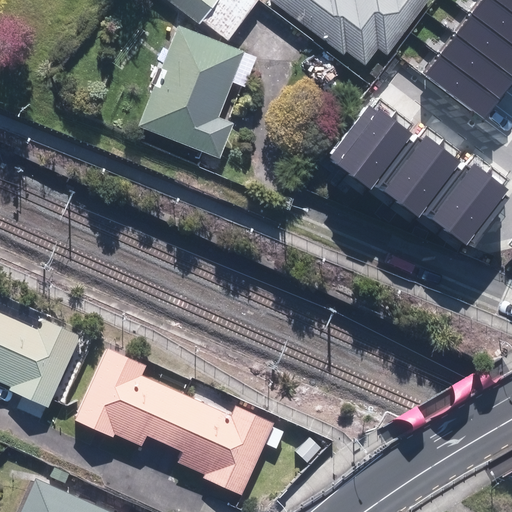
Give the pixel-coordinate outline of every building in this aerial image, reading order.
[(169,0),(200,22),(225,40),(254,0),(169,0)] [(269,0),(370,73),(395,39),(398,41),(422,8),(419,5),(422,0),(269,0)] [(511,45),(511,13),(494,0),(470,0),(464,9),(511,45)] [(511,0),(494,0),(511,13),(511,0)] [(509,75),(511,70),(511,45),(464,9),(448,30),(509,75)] [(254,55),(175,23),(135,123),(214,154),(254,55)] [(494,95),(509,75),(448,30),(433,51),(494,95)] [(478,116),(494,95),(433,51),(418,71),(478,116)] [(323,151),(345,167),(387,112),(365,96),(323,151)] [(505,111),(492,100),(466,131),(478,142),(505,111)] [(511,111),(483,149),(511,171),(511,111)] [(411,130),(387,112),(345,167),(370,186),(374,180),(411,130)] [(374,180),(395,196),(437,139),(416,123),(411,130),(374,180)] [(462,157),(437,139),(395,196),(420,214),(423,210),(462,157)] [(423,210),(444,225),(485,171),(464,155),(462,157),(423,210)] [(507,187),(485,171),(444,225),(466,242),(507,187)] [(47,404),(78,334),(40,316),(36,325),(0,308),(0,380),(10,385),(9,388),(47,404)] [(146,363),(106,345),(73,418),(113,435),(115,432),(142,444),(146,434),(154,437),(156,438),(162,441),(184,392),(142,373),(146,363)] [(241,491),(272,421),(234,404),(230,412),(184,392),(162,441),(172,445),(182,450),(177,460),(204,472),(203,475),(241,491)] [(323,447),(308,432),(292,447),(307,463),(323,447)] [(116,511),(34,475),(17,511),(116,511)]
